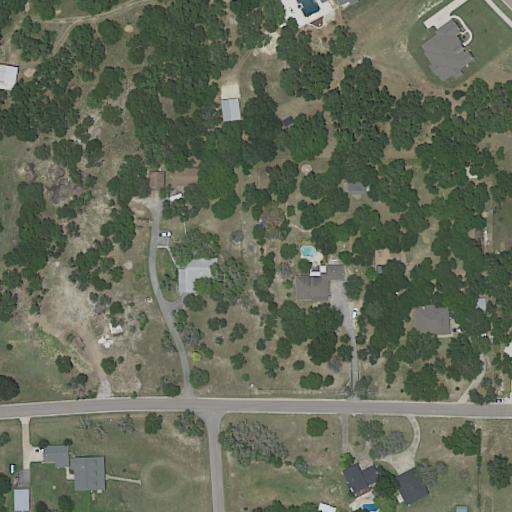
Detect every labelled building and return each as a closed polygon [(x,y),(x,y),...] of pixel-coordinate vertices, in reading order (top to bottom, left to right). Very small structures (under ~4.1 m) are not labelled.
[(0,65),(19,68),(15,91),(0,88),(0,65)] [(188,186),(174,186),(175,168),(202,168),(202,165),(208,165),(208,169),(207,169),(207,186),(188,186)] [(165,190),(150,190),(150,171),(166,171),(166,190),(165,190)] [(366,194),(350,194),(349,173),(366,173),(366,178),(374,178),(374,190),(368,190),(368,193),(366,194)] [(138,218),(149,220),(148,226),(137,224),(138,218)] [(204,278),(202,278),(202,275),(198,276),(198,279),(197,279),(197,292),(180,292),(180,269),(187,269),(187,258),(219,258),(219,278),(204,278)] [(345,279),(330,280),(330,298),(314,298),(314,300),(297,300),(297,275),(311,275),(311,271),(321,271),(321,265),(345,265),(345,279)] [(451,321),(452,334),(437,335),(437,332),(418,333),(416,307),(450,304),(451,321)] [(69,469),(56,469),(56,463),(45,463),(45,447),(70,447),(70,469),(69,469)] [(106,475),(107,490),(76,491),(75,470),(72,470),(72,458),(105,457),(106,475)] [(360,467),(361,470),(374,464),(381,478),(368,485),(369,485),(366,487),(368,491),(358,496),(356,492),(354,493),(343,471),(358,463),(360,467)] [(409,505),(408,506),(394,479),(417,467),(431,494),(409,505)] [(30,489),(31,510),(16,510),(15,489),(30,489)]
